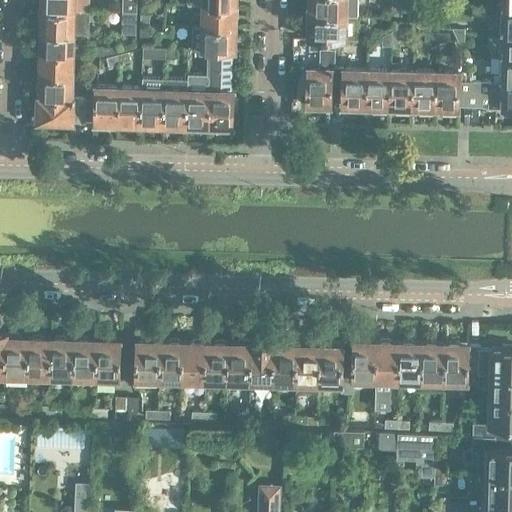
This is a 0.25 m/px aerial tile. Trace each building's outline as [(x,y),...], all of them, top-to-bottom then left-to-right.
[(86,0),(42,0),(42,8),(87,9),(86,0)] [(123,0),(123,10),(128,11),(138,11),(137,0),(123,0)] [(345,15),(345,0),(308,0),(308,6),(310,6),(310,14),(345,15)] [(401,0),(401,9),(411,9),(410,0),(401,0)] [(236,8),(236,5),(204,4),(203,26),(235,27),(236,18),(238,16),(238,10),(236,8)] [(435,4),(429,4),(415,4),(414,20),(419,26),(434,27),(435,4)] [(511,7),(501,8),(501,23),(495,23),(494,32),(501,32),(511,32),(511,7)] [(88,9),(87,9),(42,8),(42,11),(40,13),(40,19),(42,21),(41,30),(74,31),(88,31),(88,9)] [(137,32),(138,11),(124,11),(123,32),(137,32)] [(151,13),(142,13),(141,25),(150,25),(151,13)] [(345,38),(345,15),(310,14),(310,15),(308,15),(307,29),(309,29),(309,37),(310,37),(332,38),(345,38)] [(150,36),(150,25),(141,25),(141,35),(150,36)] [(235,29),(235,27),(203,26),(203,48),(209,49),(233,49),(235,49),(235,40),(237,37),(237,32),(235,29)] [(400,41),(400,27),(392,31),(392,41),(400,41)] [(466,28),(454,28),(459,40),(465,40),(466,28)] [(73,52),(74,31),(41,30),(41,33),(39,35),(39,41),(41,43),(41,52),(73,52)] [(392,41),(392,31),(383,35),(383,45),(392,45),(392,41)] [(438,41),(438,32),(426,31),(425,40),(438,41)] [(450,32),(438,32),(438,41),(450,41),(450,32)] [(511,32),(501,32),(500,57),(511,57),(511,32)] [(332,67),(332,38),(310,37),(310,49),(311,49),(321,49),(320,67),(332,67)] [(118,50),(116,46),(93,45),(92,54),(104,54),(118,50)] [(143,47),(143,57),(153,57),(153,47),(143,47)] [(177,57),(178,48),(167,47),(167,56),(177,57)] [(234,89),(231,89),(232,61),(233,61),(233,49),(209,49),(208,72),(210,75),(209,88),(208,88),(207,124),(213,124),(216,127),(224,127),(227,125),(233,125),(233,109),(237,109),(238,96),(234,96),(234,89)] [(129,50),(118,54),(120,62),(131,59),(129,50)] [(72,74),(73,52),(41,52),(41,55),(39,57),(38,63),(40,65),(40,73),(72,74)] [(120,62),(118,54),(107,57),(109,65),(120,62)] [(511,57),(500,57),(499,81),(511,81),(511,57)] [(342,101),(343,67),(332,67),(320,67),(320,68),(308,67),(308,72),(304,72),(304,86),(308,86),(307,103),(311,103),(312,104),(312,105),(313,106),(315,107),(317,108),(319,108),(320,108),(322,108),(324,107),(326,105),(327,104),(328,103),(331,103),(332,100),(342,101)] [(365,104),(366,68),(343,67),(342,101),(342,104),(350,104),(350,106),(364,106),(364,104),(365,104)] [(389,105),(390,69),(366,68),(365,104),(373,104),(373,106),(387,107),(387,105),(389,105)] [(412,105),(413,69),(390,69),(389,105),(396,105),(396,107),(410,107),(410,105),(412,105)] [(435,106),(436,70),(413,69),(412,105),(420,106),(420,108),(433,108),(433,106),(435,106)] [(471,95),(472,80),(472,71),(460,71),(436,70),(435,106),(443,106),(443,108),(456,109),(456,107),(459,107),(459,104),(471,104),(471,95)] [(72,96),(72,74),(40,73),(40,77),(38,79),(38,85),(40,87),(40,95),(72,96)] [(511,81),(499,81),(472,80),(471,95),(471,104),(488,104),(488,105),(489,102),(490,102),(490,103),(491,103),(491,102),(497,102),(497,107),(510,107),(510,110),(511,109),(511,81)] [(117,121),(118,86),(96,86),(96,96),(86,96),(85,119),(95,120),(95,121),(98,121),(101,124),(107,124),(110,121),(117,121)] [(96,96),(96,86),(86,86),(86,96),(96,96)] [(141,122),(142,87),(118,86),(117,121),(121,122),(124,124),(130,124),(133,122),(141,122)] [(164,123),(165,87),(142,87),(141,122),(144,122),(147,125),(153,125),(156,123),(164,123)] [(188,123),(189,88),(165,87),(164,123),(166,123),(169,126),(176,126),(179,123),(188,123)] [(207,124),(208,88),(189,88),(188,123),(189,123),(192,126),(198,126),(202,124),(207,124)] [(73,108),(85,108),(85,96),(72,96),(40,95),(37,95),(37,96),(38,96),(38,100),(35,103),(35,114),(38,119),(53,120),(53,123),(65,124),(66,120),(75,120),(75,119),(73,119),(73,108)] [(28,375),(29,337),(21,336),(18,332),(6,332),(5,374),(28,375)] [(51,376),(52,337),(43,337),(41,335),(33,335),(31,337),(29,337),(28,375),(51,376)] [(74,376),(75,338),(66,338),(64,336),(56,335),(54,337),(52,337),(51,376),(74,376)] [(99,339),(98,338),(97,377),(120,378),(121,340),(122,340),(122,339),(112,339),(110,335),(102,335),(99,339)] [(97,377),(98,338),(89,338),(87,336),(79,336),(77,338),(75,338),(74,376),(97,377)] [(159,378),(160,338),(159,338),(156,336),(151,336),(148,338),(137,338),(138,339),(137,377),(159,378)] [(182,378),(183,339),(181,339),(179,337),(173,337),(171,338),(160,338),(159,378),(182,378)] [(205,379),(206,339),(204,339),(202,337),(196,337),(194,339),(183,339),(182,378),(205,379)] [(228,380),(229,340),(227,340),(224,338),(219,338),(217,340),(206,339),(205,379),(228,380)] [(251,380),(252,339),(240,338),(236,340),(229,340),(228,380),(251,380)] [(376,378),(377,340),(369,340),(367,338),(361,338),(359,340),(354,340),(353,349),(353,378),(354,378),(376,378)] [(274,381),(275,343),(275,339),(273,339),(272,341),(268,341),(267,339),(260,339),(258,341),(254,341),(254,339),(252,339),(251,380),(274,381)] [(399,379),(400,341),(395,341),(392,339),(387,339),(384,341),(377,340),(376,378),(375,408),(391,408),(391,379),(399,379)] [(422,379),(423,342),(415,341),(412,339),(407,339),(404,341),(400,341),(399,379),(422,379)] [(297,382),(298,344),(296,344),(293,340),(288,340),(285,344),(275,343),(274,381),(297,382)] [(321,382),(322,345),(319,345),(316,340),(311,340),(308,344),(298,344),(297,382),(321,382)] [(445,380),(446,342),(437,342),(435,340),(430,340),(427,342),(423,342),(422,379),(445,380)] [(468,372),(469,343),(460,343),(458,340),(452,340),(450,342),(446,342),(445,380),(468,380),(468,372)] [(353,378),(353,349),(345,349),(345,345),(341,345),(339,341),(334,341),(331,345),(322,345),(321,382),(342,383),(354,383),(354,378),(353,378)] [(469,343),(468,372),(479,372),(491,373),(511,373),(511,344),(503,344),(502,348),(480,347),(480,344),(481,344),(481,343),(480,343),(469,343)] [(479,381),(479,372),(468,372),(468,380),(479,381)] [(511,373),(491,373),(490,385),(490,397),(511,398),(511,373)] [(354,392),(354,383),(342,383),(342,392),(354,392)] [(127,420),(128,395),(116,395),(116,419),(127,420)] [(139,396),(128,395),(127,420),(138,420),(139,396)] [(511,398),(490,397),(489,423),(474,423),(473,434),(511,435),(511,398)] [(17,402),(5,402),(4,411),(17,412),(17,402)] [(50,413),(50,404),(39,404),(38,412),(50,413)] [(63,405),(50,404),(50,413),(62,414),(63,405)] [(96,415),(96,406),(84,406),(83,415),(96,415)] [(109,407),(96,406),(96,415),(108,416),(109,407)] [(158,418),(158,409),(147,408),(147,418),(158,418)] [(171,409),(158,409),(158,418),(171,418),(171,409)] [(203,419),(203,411),(192,410),(192,419),(203,419)] [(218,411),(203,411),(203,419),(217,420),(218,411)] [(249,421),(249,413),(238,413),(238,420),(249,421)] [(262,413),(249,413),(249,421),(262,421),(262,413)] [(294,422),(294,414),(284,414),(283,422),(294,422)] [(308,415),(294,414),(294,422),(308,423),(308,415)] [(397,427),(397,419),(387,418),(386,427),(397,427)] [(410,420),(397,419),(397,427),(410,428),(410,420)] [(444,429),(444,421),(430,420),(429,428),(444,429)] [(454,421),(444,421),(444,429),(454,430),(454,421)] [(336,430),(335,446),(347,447),(348,431),(336,430)] [(38,448),(86,449),(86,432),(38,431),(38,448)] [(396,448),(396,432),(380,432),(380,448),(396,448)] [(423,476),(435,475),(435,471),(436,433),(399,432),(397,458),(423,459),(423,476)] [(511,435),(473,434),(472,450),(480,450),(479,472),(488,472),(511,472),(511,435)] [(435,471),(435,475),(435,483),(443,484),(444,471),(435,471)] [(511,472),(488,472),(487,497),(511,497),(511,472)] [(120,474),(119,496),(138,498),(140,476),(120,474)] [(89,511),(91,483),(76,482),(74,511),(89,511)] [(279,511),(281,484),(261,483),(259,511),(279,511)] [(511,511),(511,497),(487,497),(486,511),(511,511)]
